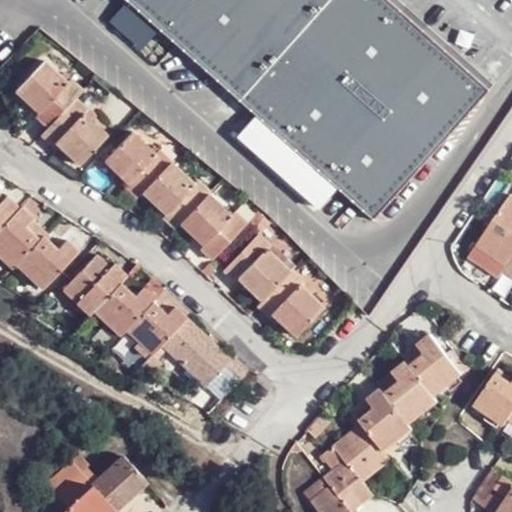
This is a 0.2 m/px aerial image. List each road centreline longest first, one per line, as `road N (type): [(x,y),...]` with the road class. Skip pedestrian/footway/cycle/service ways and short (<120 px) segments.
road 1 (residential): [(0,146),(139,243),(313,389)]
road 2 (track): [(0,327),(232,462),(260,440)]
road 3 (residential): [(313,389),(421,261)]
road 4 (residential): [(421,261),(511,129)]
